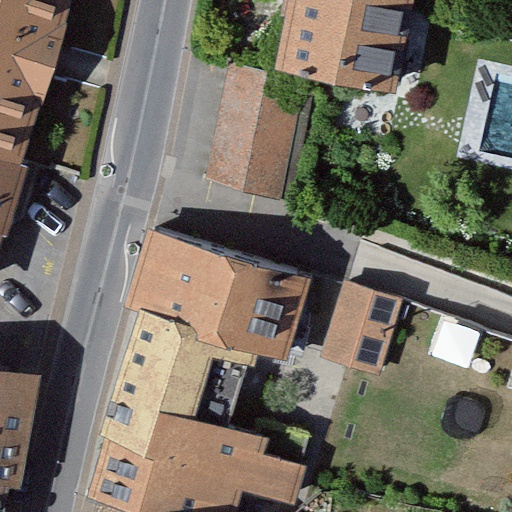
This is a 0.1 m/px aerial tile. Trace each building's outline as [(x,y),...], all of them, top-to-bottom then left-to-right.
[(71,0),(0,0),(0,156),(20,163),(71,0)] [(432,0),(303,0),(286,66),(317,73),(412,94),(432,0)] [(286,66),(234,53),(204,177),(287,196),(317,73),(286,66)] [(0,226),(20,163),(0,156),(0,226)] [(316,264),(158,217),(131,307),(155,313),(101,493),(165,511),(297,511),(311,461),(266,449),(269,438),(235,424),(246,370),(257,361),(289,367),(316,264)] [(322,358),(381,375),(404,297),(345,279),(322,358)] [(0,478),(9,481),(23,483),(44,367),(0,358),(0,478)] [(0,511),(2,511),(9,481),(0,478),(0,511)] [(165,511),(101,493),(96,511),(165,511)]
